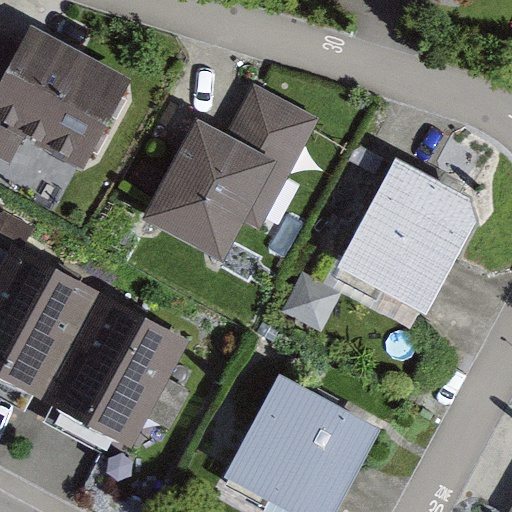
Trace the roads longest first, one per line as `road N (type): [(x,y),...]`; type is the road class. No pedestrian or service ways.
road 1 (residential): [(150,0),(511,117)]
road 2 (residential): [(511,350),(425,511)]
